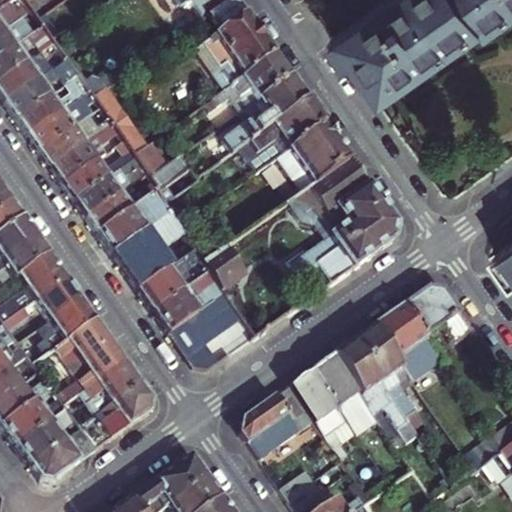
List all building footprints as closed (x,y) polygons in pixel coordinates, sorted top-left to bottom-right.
[(0,0),(0,8),(9,2),(7,0),(0,0)] [(230,0),(169,0),(179,12),(184,9),(195,25),(205,19),(231,0),(230,0)] [(207,74),(221,93),(271,57),(231,0),(205,19),(214,31),(220,32),(199,47),(214,69),(207,74)] [(511,0),(397,0),(335,45),(351,67),(363,59),(388,94),(486,24),(490,30),(511,15),(511,0)] [(13,17),(16,22),(21,19),(18,14),(13,17)] [(60,37),(44,15),(34,23),(39,30),(50,44),(60,37)] [(0,33),(0,58),(12,50),(0,34),(0,33)] [(192,52),(207,74),(214,69),(199,47),(192,52)] [(0,83),(23,67),(12,50),(0,58),(0,83)] [(48,56),(45,51),(40,55),(43,59),(48,56)] [(240,114),(287,80),(271,57),(221,93),(202,107),(207,114),(227,100),(238,116),(239,115),(240,114)] [(35,83),(23,67),(0,83),(0,104),(2,107),(35,83)] [(218,165),(235,152),(304,103),(287,80),(240,114),(239,115),(245,125),(208,151),(218,165)] [(88,81),(80,87),(86,96),(91,102),(102,94),(95,84),(88,81)] [(46,99),(35,83),(2,107),(13,123),(46,99)] [(71,88),(68,83),(63,87),(66,92),(71,88)] [(116,110),(103,93),(102,94),(91,102),(97,111),(103,120),(110,129),(114,134),(121,145),(131,158),(144,149),(129,129),(132,127),(119,108),(116,110)] [(25,140),(59,116),(46,99),(13,123),(25,140)] [(235,152),(252,177),(273,162),(322,129),(304,103),(235,152)] [(37,156),(70,131),(59,116),(25,140),(37,156)] [(95,121),(91,116),(86,120),(89,125),(95,121)] [(48,172),(82,148),(110,129),(103,120),(75,139),(70,131),(37,156),(48,172)] [(281,200),(285,206),(305,192),(346,163),(333,144),(333,143),(323,128),(322,129),(273,162),(293,191),(281,200)] [(110,129),(82,148),(48,172),(60,189),(93,165),(103,158),(96,149),(101,145),(100,144),(114,134),(110,129)] [(111,144),(106,147),(110,153),(115,149),(111,144)] [(144,149),(131,158),(147,181),(163,169),(147,147),(144,149)] [(162,189),(170,183),(186,172),(177,159),(163,169),(147,181),(156,193),(162,189)] [(325,220),(334,213),(366,190),(346,163),(305,192),(325,220)] [(126,164),(121,168),(124,173),(130,170),(126,164)] [(71,204),(104,181),(93,165),(60,189),(71,204)] [(116,172),(104,181),(71,204),(83,221),(117,197),(129,188),(116,172)] [(170,183),(179,195),(194,184),(192,182),(186,172),(170,183)] [(128,213),(94,237),(109,258),(165,218),(159,210),(170,201),(162,189),(156,193),(150,198),(145,201),(128,213)] [(334,213),(345,228),(376,206),(366,190),(334,213)] [(0,192),(0,211),(9,205),(0,192)] [(140,195),(145,201),(150,198),(146,192),(140,195)] [(83,221),(94,237),(128,213),(117,197),(83,221)] [(174,232),(186,224),(170,201),(159,210),(165,218),(174,232)] [(9,205),(0,211),(0,236),(21,222),(9,205)] [(307,276),(320,294),(391,244),(393,229),(376,206),(345,228),(286,269),(292,277),(297,274),(301,279),(307,276)] [(191,255),(185,247),(163,263),(153,250),(176,234),(174,232),(165,218),(109,258),(135,294),(191,255)] [(0,263),(33,240),(21,222),(0,236),(0,263)] [(33,240),(0,263),(0,279),(8,273),(14,282),(16,281),(46,258),(33,240)] [(511,241),(494,254),(511,278),(511,241)] [(238,282),(218,254),(199,268),(201,269),(205,275),(219,295),(238,282)] [(199,268),(191,255),(135,294),(150,315),(180,293),(173,283),(193,270),(195,273),(201,269),(199,268)] [(16,281),(34,305),(64,283),(46,258),(16,281)] [(297,274),(292,277),(296,282),(301,279),(297,274)] [(181,293),(180,293),(150,315),(165,337),(198,314),(221,298),(219,295),(205,275),(188,288),(195,297),(187,302),(181,293)] [(64,283),(34,305),(35,307),(48,325),(78,303),(64,283)] [(14,310),(1,292),(0,292),(0,325),(21,310),(19,306),(14,310)] [(426,293),(402,309),(422,339),(440,327),(451,343),(467,332),(441,295),(426,293)] [(221,302),(200,317),(215,340),(236,325),(221,302)] [(48,325),(49,326),(64,346),(93,325),(78,303),(48,325)] [(371,331),(397,369),(402,366),(399,360),(424,342),(422,339),(402,309),(371,331)] [(20,318),(24,315),(21,310),(0,325),(0,326),(1,328),(13,344),(16,348),(33,335),(20,318)] [(215,340),(200,317),(167,340),(183,362),(215,340)] [(63,361),(70,372),(108,345),(93,325),(64,346),(60,348),(53,354),(49,357),(55,366),(63,361)] [(0,353),(7,348),(13,344),(1,328),(0,328),(0,353)] [(350,346),(404,422),(414,416),(395,389),(406,382),(400,373),(397,369),(371,331),(350,346)] [(33,335),(16,348),(25,360),(32,369),(49,357),(34,336),(33,335)] [(400,373),(430,350),(424,342),(399,360),(402,366),(397,369),(400,373)] [(13,344),(7,348),(19,364),(25,360),(16,348),(13,344)] [(49,349),(53,354),(60,348),(57,344),(49,349)] [(108,345),(70,372),(79,384),(75,387),(73,384),(53,399),(54,399),(59,406),(61,410),(123,366),(108,345)] [(407,427),(404,422),(350,346),(329,360),(366,412),(372,420),(382,413),(397,434),(407,427)] [(372,420),(366,412),(329,360),(308,376),(343,426),(352,438),(353,440),(375,425),(372,420)] [(123,366),(61,410),(64,413),(75,429),(77,431),(138,387),(123,366)] [(0,378),(0,403),(19,389),(7,373),(0,378)] [(352,438),(343,426),(308,376),(286,391),(311,426),(330,453),(340,447),(352,438)] [(0,403),(0,428),(49,393),(46,389),(42,384),(24,397),(19,389),(0,403)] [(138,387),(77,431),(78,433),(87,445),(93,454),(147,415),(150,404),(138,387)] [(256,464),(311,426),(286,391),(240,424),(238,439),(256,464)] [(0,431),(14,450),(64,413),(61,410),(59,406),(43,418),(38,411),(54,399),(53,399),(49,393),(0,428),(0,431)] [(28,470),(62,445),(56,436),(66,429),(70,433),(75,429),(64,413),(14,450),(28,470)] [(382,413),(372,420),(375,425),(386,441),(397,434),(382,413)] [(72,437),(78,433),(77,431),(75,429),(70,433),(72,437)] [(511,429),(493,442),(502,455),(511,448),(511,429)] [(72,437),(68,440),(62,445),(28,470),(40,484),(49,485),(93,454),(87,445),(78,433),(72,437)] [(463,463),(472,476),(479,471),(502,455),(493,442),(463,463)] [(511,448),(502,455),(479,471),(490,486),(492,484),(495,488),(509,478),(506,474),(509,472),(511,476),(511,448)] [(127,504),(133,511),(141,511),(156,502),(162,511),(166,508),(204,481),(189,460),(127,504)] [(276,493),(284,504),(309,486),(302,475),(276,493)] [(203,511),(218,501),(204,481),(166,508),(169,511),(203,511)] [(309,486),(284,504),(289,511),(295,511),(317,497),(309,486)] [(389,491),(368,506),(359,511),(379,511),(398,499),(392,490),(389,491)] [(455,511),(463,507),(452,491),(432,505),(436,511),(455,511)] [(319,511),(325,509),(317,497),(295,511),(319,511)] [(338,511),(332,504),(325,509),(319,511),(359,511),(368,506),(361,497),(340,511),(338,511)] [(226,511),(218,501),(203,511),(226,511)]
